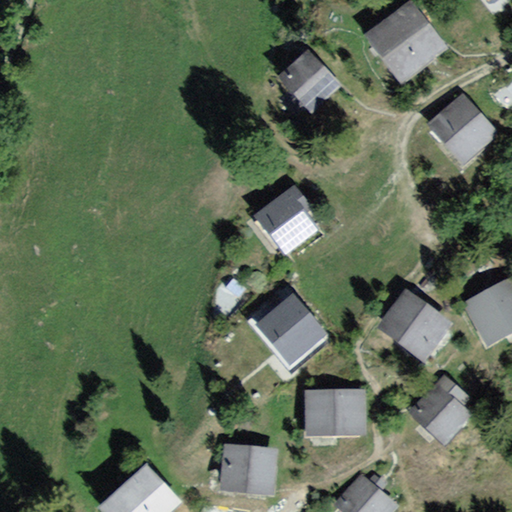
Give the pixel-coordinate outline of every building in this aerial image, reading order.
[(466,42),(437,3),(400,30),(429,69),(466,42)] [(366,88),(333,50),(303,76),(336,114),(366,88)] [(511,142),(511,123),(484,94),(451,125),(489,165),(511,142)] [(349,227),(318,186),(280,215),(312,256),(349,227)] [(364,333),(322,288),(290,318),(332,363),(364,333)] [(491,322),(440,288),(415,326),(465,360),(491,322)] [(511,292),(494,304),(511,333),(511,292)] [(508,394),(479,370),(443,412),(484,446),(511,414),(500,404),(508,394)] [(407,388),(348,388),(348,437),(407,437),(407,388)] [(324,447),(268,441),(262,493),(318,499),(324,447)] [(215,511),(227,500),(190,464),(150,505),(156,511),(215,511)] [(431,511),(441,501),(403,470),(376,504),(385,511),(431,511)]
